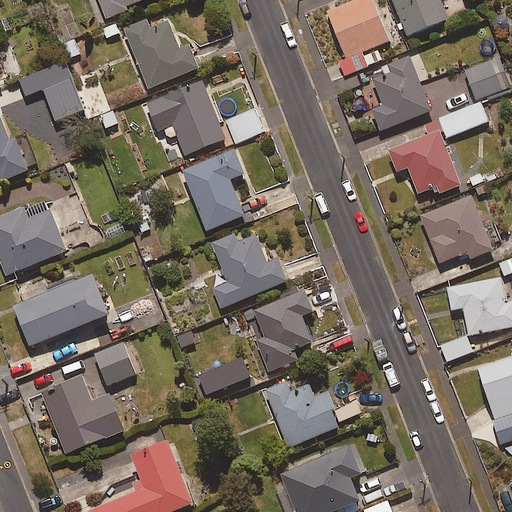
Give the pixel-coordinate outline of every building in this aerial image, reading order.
[(151,0),(93,0),(102,21),(134,9),(133,7),(151,0)] [(374,50),(390,43),(371,0),(363,0),(327,15),(352,75),(379,63),(374,50)] [(439,0),(392,0),(408,38),(449,21),(439,0)] [(190,48),(180,51),(169,25),(128,41),(148,91),(199,71),(190,48)] [(70,63),(83,57),(76,40),(63,46),(70,63)] [(391,129),(431,114),(410,60),(370,76),(391,129)] [(489,103),(510,95),(508,90),(511,89),(500,60),(463,74),(475,104),(487,99),(489,103)] [(28,97),(72,81),(66,65),(22,81),(28,97)] [(183,159),(226,142),(204,84),(160,101),(183,159)] [(488,125),(480,105),(439,122),(447,142),(488,125)] [(236,145),(265,134),(256,111),(227,121),(236,145)] [(27,138),(11,145),(0,118),(0,180),(2,185),(40,169),(27,138)] [(439,197),(461,188),(441,135),(390,154),(397,173),(407,169),(418,196),(436,189),(439,197)] [(231,184),(245,178),(235,153),(183,175),(207,234),(245,219),(231,184)] [(470,262),(494,252),(472,198),(422,219),(441,265),(467,254),(470,262)] [(0,263),(6,279),(67,254),(47,202),(0,220),(0,263)] [(258,240),(240,247),(236,237),(213,246),(227,284),(215,289),(223,310),(288,285),(279,262),(268,267),(258,240)] [(511,275),(511,260),(500,266),(505,279),(511,275)] [(30,350),(109,319),(94,279),(15,309),(30,350)] [(469,336),(511,329),(511,303),(506,305),(502,283),(448,292),(451,311),(464,309),(469,336)] [(303,320),(314,316),(305,294),(250,315),(260,339),(256,341),(269,374),(299,362),(295,352),(313,345),(303,320)] [(473,354),(467,338),(439,349),(446,364),(473,354)] [(108,388),(136,376),(124,345),(95,357),(108,388)] [(511,356),(478,368),(503,445),(511,442),(511,356)] [(111,398),(93,405),(84,381),(30,401),(38,423),(51,418),(66,457),(125,435),(111,398)] [(309,387),(294,394),(289,382),(264,392),(288,451),(342,429),(328,395),(315,401),(309,387)] [(183,511),(193,508),(170,447),(132,462),(144,493),(95,511),(183,511)] [(352,483),(362,479),(351,450),(281,477),(294,511),(343,511),(361,505),(352,483)]
